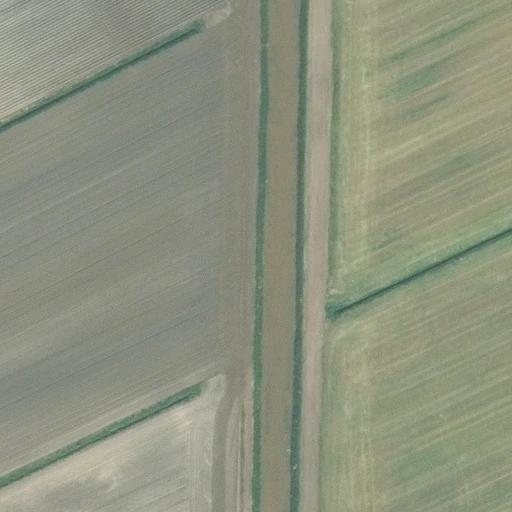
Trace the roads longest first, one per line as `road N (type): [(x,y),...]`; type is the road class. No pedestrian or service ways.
road 1 (track): [(241,511),(249,0)]
road 2 (track): [(313,511),(319,0)]
